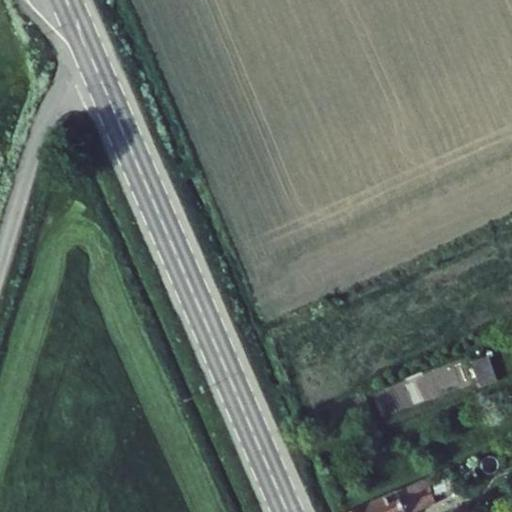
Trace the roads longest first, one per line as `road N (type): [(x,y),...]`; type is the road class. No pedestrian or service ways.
road 1 (primary): [(100,71),(289,511)]
road 2 (unclassified): [(100,71),(73,83),(44,121),(0,263)]
